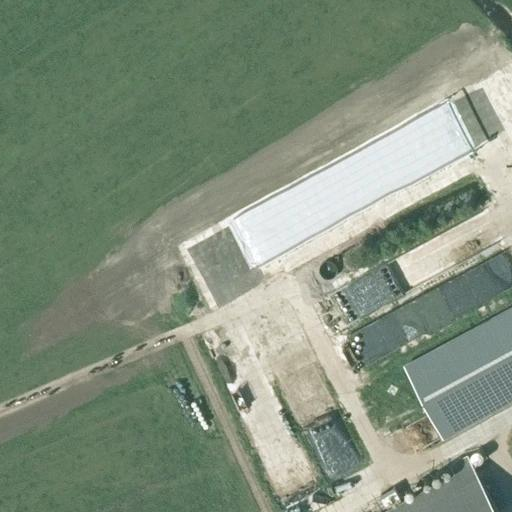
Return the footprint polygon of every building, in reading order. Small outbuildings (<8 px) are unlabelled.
[(302,166),(309,187),(327,181),(320,160),(302,166)] [(511,254),(510,249),(422,286),(436,318),(511,285),(511,254)] [(511,309),(403,368),(441,438),(511,399),(511,309)] [(370,478),(325,388),(297,403),(342,492),(370,478)] [(384,511),(500,511),(470,453),(453,462),(458,473),(384,511)]
